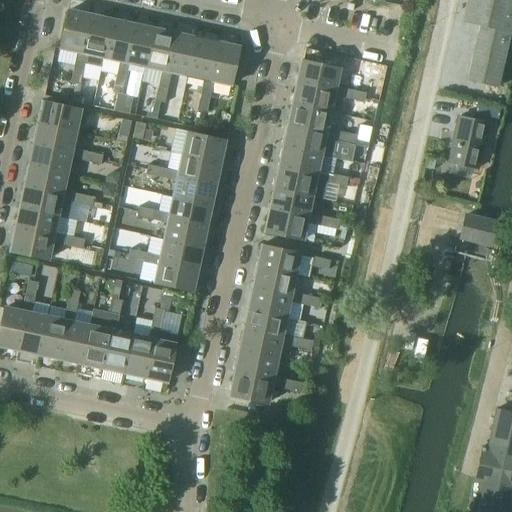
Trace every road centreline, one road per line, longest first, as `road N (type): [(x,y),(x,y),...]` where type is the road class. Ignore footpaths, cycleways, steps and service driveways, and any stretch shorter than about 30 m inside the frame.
road 1 (residential): [(326,511),(445,0)]
road 2 (residential): [(190,429),(280,19)]
road 3 (residential): [(190,429),(0,388)]
road 4 (residential): [(511,313),(465,486)]
road 5 (residential): [(0,141),(31,0)]
